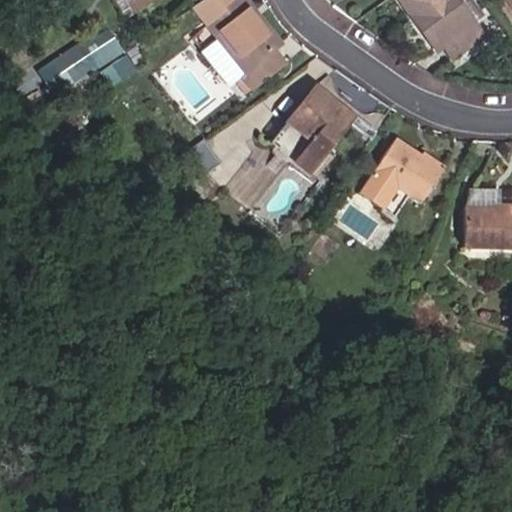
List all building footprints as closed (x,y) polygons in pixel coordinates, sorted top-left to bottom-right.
[(120,0),(130,16),(138,11),(156,0),(120,0)] [(282,44),(244,0),(213,26),(223,37),(251,70),(246,75),(259,88),(295,57),(282,44)] [(250,0),(244,0),(282,44),(285,41),(250,0)] [(494,33),(469,0),(431,0),(421,8),(433,26),(439,21),(462,54),(494,33)] [(100,69),(112,87),(137,71),(110,28),(42,71),(58,96),(100,69)] [(208,50),(236,84),(246,75),(251,70),(223,37),(208,50)] [(361,119),(319,82),(268,141),(315,183),(335,161),(329,155),(361,119)] [(370,193),(417,222),(430,200),(451,166),(406,137),(384,172),(370,193)] [(203,146),(182,162),(199,184),(220,168),(203,146)] [(511,212),(510,212),(476,210),(473,249),(511,251),(511,212)]
